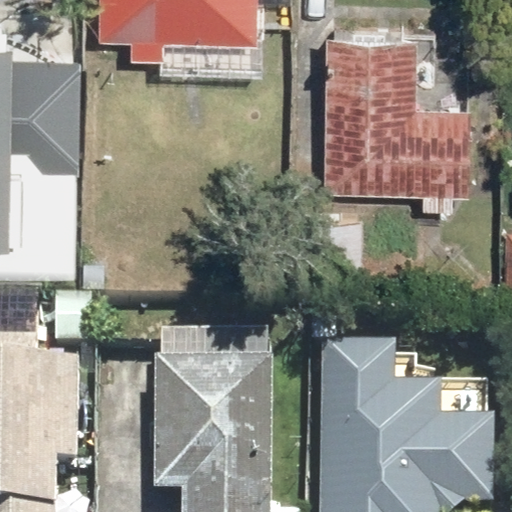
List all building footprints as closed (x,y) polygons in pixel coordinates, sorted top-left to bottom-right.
[(115,0),(115,25),(141,26),(140,47),(165,47),(165,61),(275,62),(275,19),(271,19),(271,0),(115,0)] [(337,19),(335,180),(480,182),(485,138),(481,92),(428,92),(429,21),(384,16),(337,19)] [(0,254),(10,255),(11,190),(70,191),(72,77),(13,77),(14,49),(0,48),(0,254)] [(0,511),(56,511),(57,496),(60,496),(60,449),(78,450),(80,349),(41,349),(41,327),(0,326),(0,511)] [(286,511),(290,336),(176,334),(176,360),(166,359),(164,493),(194,494),(194,511),(286,511)] [(408,346),(331,345),(328,511),(471,511),(477,508),(509,508),(509,421),(477,421),(455,420),(456,386),(408,385),(408,346)]
